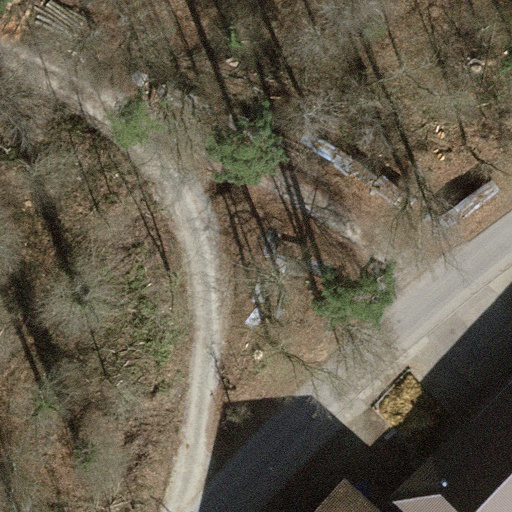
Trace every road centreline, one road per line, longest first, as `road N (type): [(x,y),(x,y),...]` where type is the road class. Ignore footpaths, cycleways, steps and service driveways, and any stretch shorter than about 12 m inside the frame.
road 1 (track): [(0,54),(142,120),(195,218),(208,302),(187,511)]
road 2 (unclassified): [(215,511),(305,415),(511,239)]
road 3 (track): [(142,120),(331,209),(445,289)]
